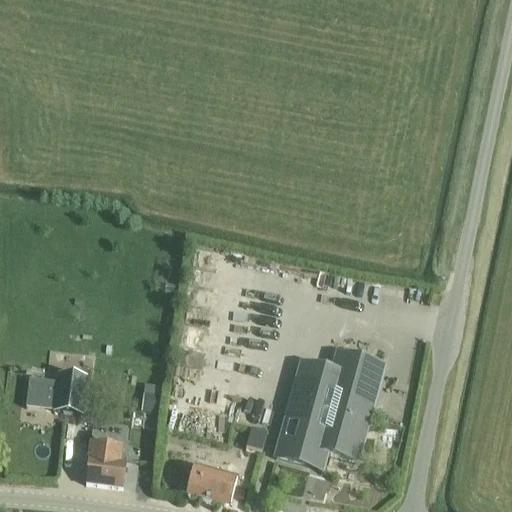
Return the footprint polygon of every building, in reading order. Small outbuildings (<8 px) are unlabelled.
[(300,364),(274,462),(325,476),(330,459),(359,467),(386,368),(338,355),(333,373),(300,364)] [(29,382),(26,407),(54,410),(53,414),(84,418),(88,379),(57,376),(56,385),(29,382)] [(144,395),(142,414),(159,416),(161,398),(144,395)] [(267,435),(252,431),(246,450),(261,454),(267,435)] [(91,445),(88,467),(85,487),(123,492),(126,472),(127,463),(121,463),(123,449),(91,445)] [(192,478),(188,494),(187,497),(226,508),(230,505),(238,480),(195,467),(192,478)]
